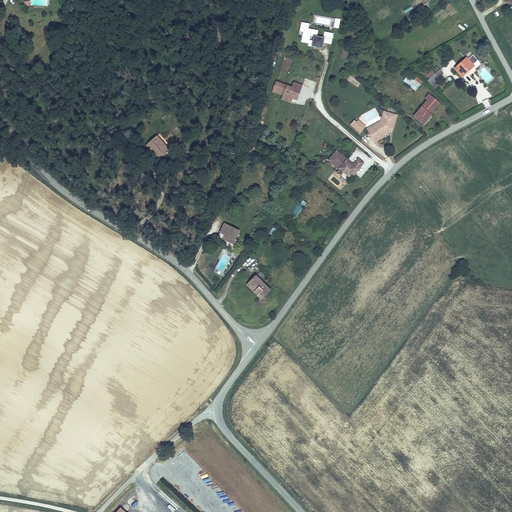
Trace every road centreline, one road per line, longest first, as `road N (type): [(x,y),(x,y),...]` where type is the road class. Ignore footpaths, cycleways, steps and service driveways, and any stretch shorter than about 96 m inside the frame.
road 1 (tertiary): [(511,98),(391,171),(262,339)]
road 2 (tertiary): [(0,116),(55,184),(180,265),(232,323)]
road 3 (tertiary): [(253,351),(222,392),(218,419),(300,511)]
